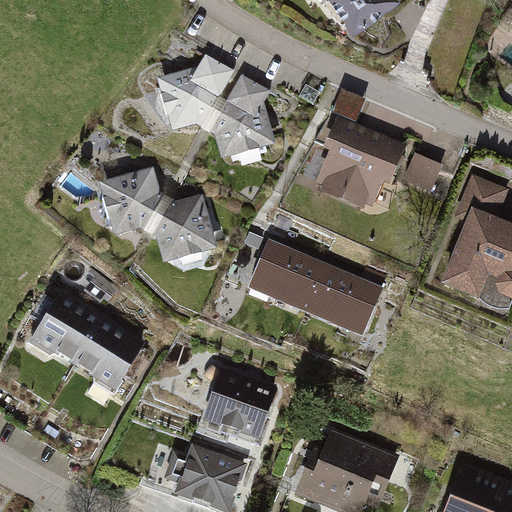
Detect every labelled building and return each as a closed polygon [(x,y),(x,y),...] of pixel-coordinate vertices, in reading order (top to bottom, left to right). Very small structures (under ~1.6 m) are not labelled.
[(400,6),(395,0),(328,0),(354,38),(400,6)] [(226,101),(239,74),(212,60),(197,85),(196,74),(161,83),(176,136),(201,128),(209,134),(226,101)] [(277,93),(248,79),(233,105),(215,136),(223,139),(232,166),(287,153),(270,111),(277,93)] [(233,105),(226,101),(209,134),(215,136),(233,105)] [(338,125),(324,156),(329,158),(316,189),(323,192),(320,200),(360,218),(365,208),(372,212),(382,189),(390,193),(406,156),(338,125)] [(436,193),(446,163),(409,151),(399,181),(436,193)] [(146,229),(153,232),(171,201),(165,197),(158,172),(108,184),(123,238),(136,237),(146,229)] [(472,181),(458,216),(471,221),(441,297),(507,323),(511,311),(511,235),(495,229),(508,196),(472,181)] [(182,205),(178,203),(159,239),(167,241),(173,264),(225,253),(207,199),(182,205)] [(159,239),(178,203),(171,201),(153,232),(159,239)] [(249,292),(363,339),(384,290),(269,242),(249,292)] [(106,322),(62,297),(33,344),(77,371),(106,322)] [(151,347),(107,323),(79,371),(122,396),(151,347)] [(284,388),(226,368),(204,428),(262,449),(284,388)] [(375,511),(396,459),(329,433),(302,503),(323,511),(375,511)] [(199,450),(180,502),(207,511),(234,511),(251,468),(199,450)] [(501,511),(511,484),(464,466),(445,511),(501,511)] [(511,511),(511,484),(501,511),(511,511)]
